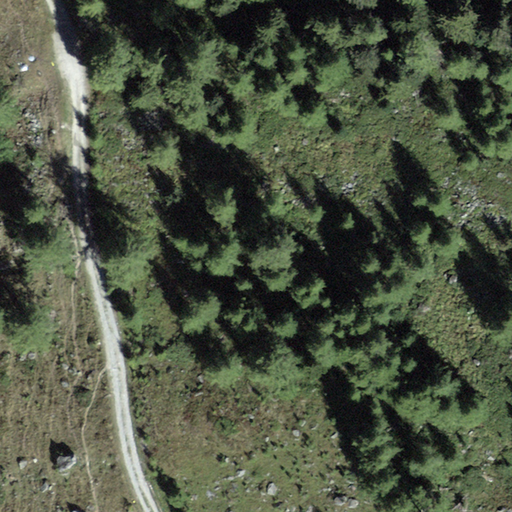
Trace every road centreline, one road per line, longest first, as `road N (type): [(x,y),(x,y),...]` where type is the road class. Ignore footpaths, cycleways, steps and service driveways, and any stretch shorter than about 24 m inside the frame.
road 1 (track): [(122,353),(89,228),(73,29),(56,0)]
road 2 (track): [(157,511),(132,451),(122,353)]
